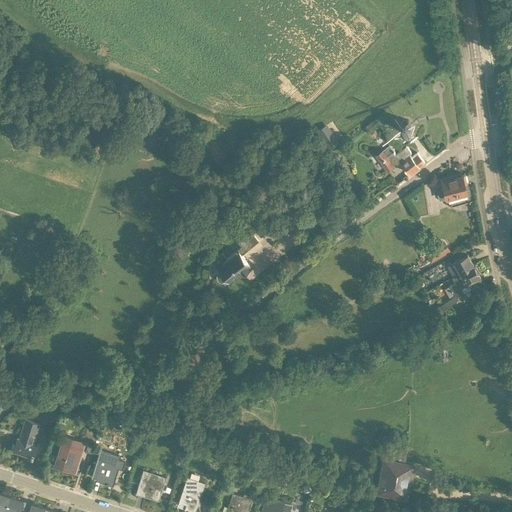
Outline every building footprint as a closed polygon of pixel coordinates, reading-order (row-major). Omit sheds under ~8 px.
[(405,134),(406,134),(408,134),(409,133),(410,133),(411,132),(412,131),(412,129),(412,128),(413,127),(412,126),(412,124),(412,123),(411,122),(410,121),(409,121),(408,120),(406,120),(405,120),(404,120),(403,120),(402,121),(400,121),(400,122),(399,123),(398,124),(398,126),(398,127),(398,128),(398,129),(399,131),(400,132),(400,133),(402,133),(403,134),(404,134),(405,134)] [(329,149),(339,142),(328,125),(317,132),(329,149)] [(396,154),(394,151),(389,144),(375,155),(380,160),(386,169),(398,160),(410,174),(424,162),(417,153),(412,156),(409,153),(411,152),(406,146),(396,154)] [(458,176),(457,173),(433,180),(435,186),(443,184),(450,207),(476,199),(470,182),(467,183),(464,174),(458,176)] [(223,225),(235,214),(231,210),(220,222),(223,225)] [(261,237),(268,232),(260,222),(254,227),(261,237)] [(251,267),(241,255),(258,241),(249,230),(236,240),(241,246),(227,258),(223,254),(212,262),(218,269),(215,272),(216,273),(216,274),(216,275),(216,276),(216,277),(217,278),(217,279),(218,280),(219,281),(220,281),(221,281),(222,282),(223,282),(225,283),(228,280),(229,282),(241,271),(243,274),(251,267)] [(430,239),(423,244),(432,260),(450,249),(446,242),(435,248),(430,239)] [(459,274),(473,266),(467,255),(453,262),(453,263),(447,266),(453,277),(459,273),(459,274)] [(473,266),(459,274),(462,279),(448,286),(454,296),(441,305),(444,309),(458,299),(457,297),(464,294),(461,289),(471,283),(471,282),(480,277),(473,266)] [(486,287),(482,280),(471,287),(475,294),(486,287)] [(444,311),(440,306),(434,310),(437,315),(444,311)] [(27,371),(33,364),(14,345),(7,352),(27,371)] [(439,360),(447,360),(447,348),(439,348),(439,360)] [(33,442),(39,424),(25,420),(20,439),(17,438),(13,452),(33,458),(37,443),(33,442)] [(179,432),(188,430),(187,422),(178,424),(179,432)] [(92,453),(99,431),(88,428),(84,438),(89,439),(86,451),(92,453)] [(75,472),(83,450),(85,442),(64,435),(55,466),(75,472)] [(122,469),(125,461),(103,454),(95,479),(113,484),(119,468),(122,469)] [(411,484),(413,477),(412,476),(414,466),(384,459),(381,469),(388,471),(382,493),(405,499),(409,483),(411,484)] [(159,499),(167,477),(143,470),(136,492),(159,499)] [(304,483),(311,485),(314,479),(306,476),(304,483)] [(203,491),(205,483),(188,477),(179,503),(186,505),(185,508),(194,511),(201,491),(203,491)] [(314,498),(322,496),(320,487),(312,490),(314,498)] [(4,511),(10,496),(0,493),(0,511),(4,511)] [(243,497),(233,493),(226,511),(248,511),(254,497),(244,494),(243,497)] [(19,511),(23,501),(10,496),(4,511),(19,511)] [(287,511),(288,511),(272,507),(274,500),(267,498),(262,511),(287,511)]
